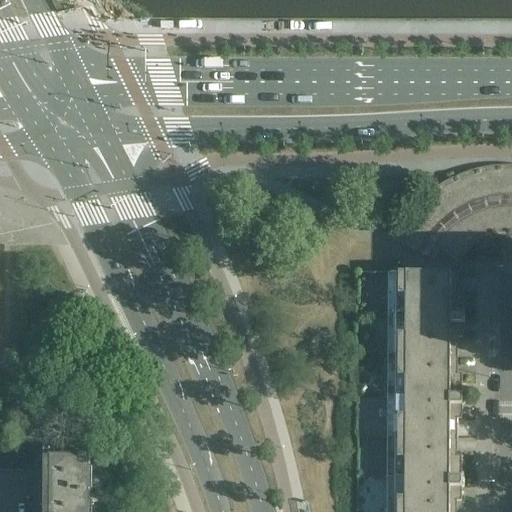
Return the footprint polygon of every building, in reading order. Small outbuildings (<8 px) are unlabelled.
[(511,168),(500,169),(499,168),(498,168),(498,169),(478,172),(476,172),(476,173),(457,179),(455,180),(456,180),(438,190),(437,190),(436,190),(436,191),(421,204),(420,203),(419,204),(419,205),(406,220),(405,220),(404,221),(405,221),(394,239),(394,238),(393,240),(418,253),(421,258),(428,258),(434,261),(441,249),(458,262),(459,261),(460,260),(465,253),(466,254),(467,252),(474,247),(475,246),(483,241),(483,242),(485,241),(484,241),(493,238),(495,238),(495,237),(500,236),(501,236),(511,236),(511,168)] [(462,338),(462,303),(462,293),(457,293),(458,273),(391,273),(390,356),(457,356),(457,338),(462,338)] [(462,420),(462,384),(462,374),(457,374),(457,356),(390,356),(390,438),(457,438),(457,420),(462,420)] [(461,502),(462,466),(462,456),(457,456),(457,438),(390,438),(389,511),(456,511),(457,502),(461,502)] [(13,471),(13,446),(1,446),(1,471),(13,471)] [(26,471),(26,446),(13,446),(13,471),(26,471)] [(89,511),(90,458),(49,458),(48,511),(89,511)]
